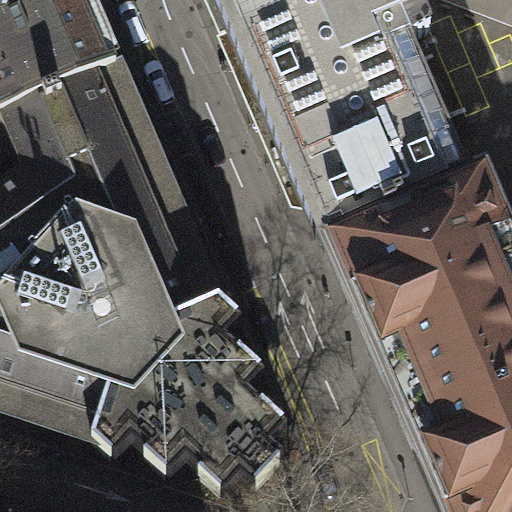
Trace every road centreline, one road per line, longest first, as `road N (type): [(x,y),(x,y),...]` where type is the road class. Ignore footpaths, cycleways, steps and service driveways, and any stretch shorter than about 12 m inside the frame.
road 1 (residential): [(361,511),(345,446),(159,0)]
road 2 (residential): [(0,469),(128,511)]
